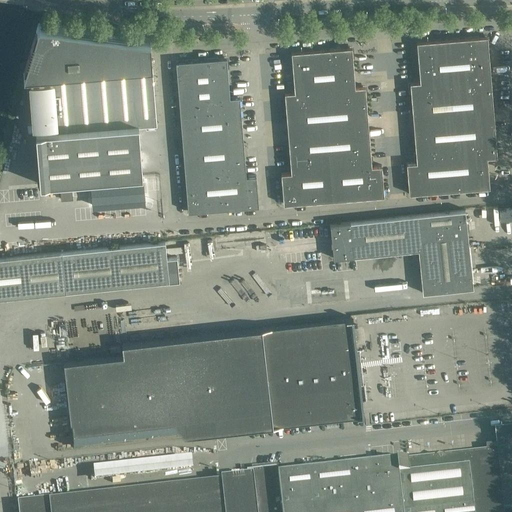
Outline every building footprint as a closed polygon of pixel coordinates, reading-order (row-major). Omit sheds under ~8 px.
[(32,45),(24,73),(26,73),(37,72),(51,71),(80,69),(151,63),(150,43),(150,41),(150,38),(150,37),(51,24),(41,23),(38,23),(36,31),(32,45)] [(449,39),(417,41),(420,81),(416,82),(416,81),(408,82),(409,93),(411,93),(413,120),(415,152),(413,152),(414,162),(406,163),(409,193),(461,189),(478,188),(478,189),(489,188),(487,157),(498,156),(498,145),(496,145),(491,86),(493,86),(492,75),(490,75),(489,64),(488,46),(490,46),(489,35),(485,36),(449,39)] [(322,49),(291,52),(295,91),(283,92),(284,103),(286,103),(288,131),(290,162),(289,162),(289,172),(281,172),(284,205),(295,204),(295,202),(372,196),(373,198),(384,197),(381,165),(373,165),(372,155),(370,155),(366,97),(367,97),(366,86),(355,87),(353,58),(354,57),(353,47),(350,47),(322,49)] [(225,57),(176,60),(188,211),(248,206),(248,208),(259,207),(256,174),(248,175),(247,165),(246,165),(240,95),(230,96),(228,67),(229,67),(228,56),(225,57)] [(52,81),(31,83),(34,124),(35,124),(35,132),(40,184),(60,182),(61,197),(73,196),(71,181),(80,181),(97,179),(142,176),(138,125),(156,124),(151,63),(80,69),(51,71),(52,81)] [(465,209),(330,223),(333,258),(418,249),(423,292),(473,287),(465,209)] [(80,249),(62,251),(66,291),(80,290),(169,280),(178,279),(176,256),(166,257),(165,241),(80,249)] [(62,251),(0,256),(0,297),(66,291),(62,251)] [(123,355),(64,361),(74,448),(363,415),(352,318),(122,344),(123,355)] [(511,428),(494,430),(496,450),(503,510),(511,509),(511,428)] [(407,460),(402,461),(407,511),(503,511),(503,510),(496,450),(407,460)] [(95,480),(193,471),(192,458),(94,467),(95,480)] [(396,462),(278,475),(282,511),(407,511),(402,461),(396,462)] [(277,465),(251,468),(252,477),(256,511),(282,511),(278,475),(277,465)] [(221,496),(136,506),(136,511),(256,511),(252,477),(219,481),(221,496)] [(51,511),(50,500),(17,503),(18,511),(136,511),(136,506),(82,511),(51,511)]
